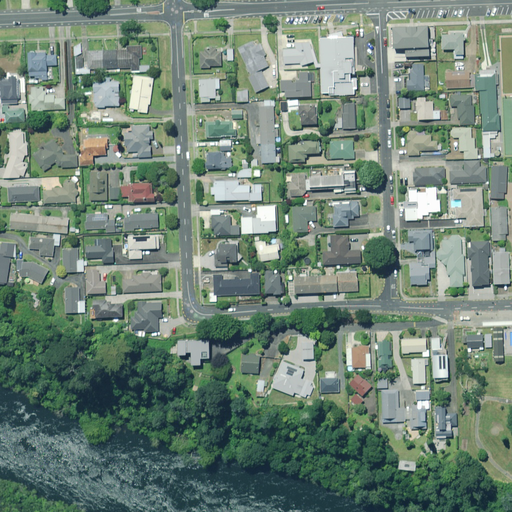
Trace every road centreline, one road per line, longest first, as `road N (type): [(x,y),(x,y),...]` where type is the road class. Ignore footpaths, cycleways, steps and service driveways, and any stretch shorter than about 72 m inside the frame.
road 1 (residential): [(175,9),(195,309),(391,306)]
road 2 (residential): [(378,2),(391,306)]
road 3 (residential): [(378,2),(175,9)]
road 4 (residential): [(0,19),(175,9)]
road 5 (residential): [(391,306),(511,306)]
